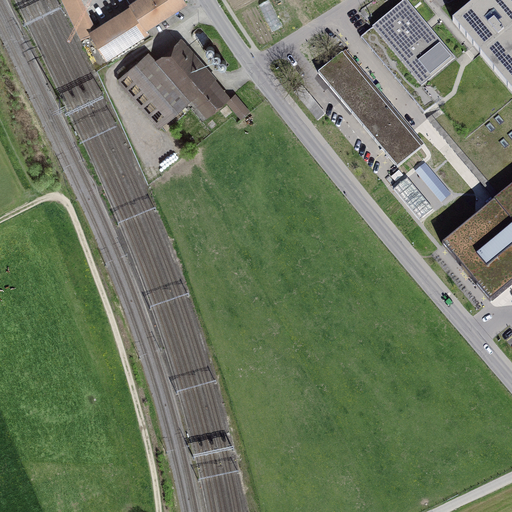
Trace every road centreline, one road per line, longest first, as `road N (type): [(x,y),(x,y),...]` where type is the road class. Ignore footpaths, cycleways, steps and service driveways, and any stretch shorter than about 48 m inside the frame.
road 1 (tertiary): [(251,66),(511,382)]
road 2 (track): [(0,219),(49,196),(67,204),(123,354),(159,511)]
road 3 (unclassified): [(357,0),(251,66)]
